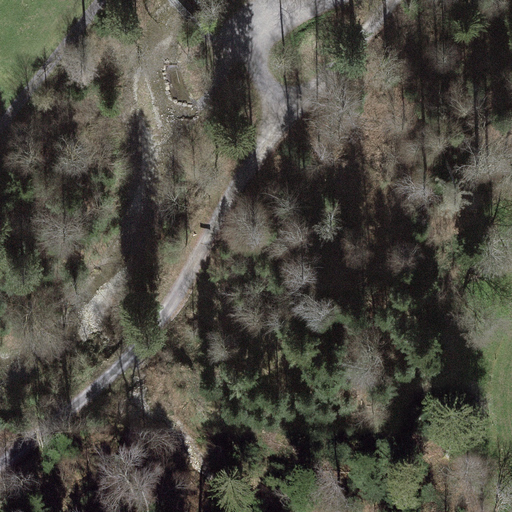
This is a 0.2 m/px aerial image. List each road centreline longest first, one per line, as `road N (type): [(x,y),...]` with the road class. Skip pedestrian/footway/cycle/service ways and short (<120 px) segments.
road 1 (track): [(390,0),(274,130),(163,317),(0,468)]
road 2 (track): [(286,116),(243,37),(321,0)]
road 3 (track): [(102,0),(0,127)]
